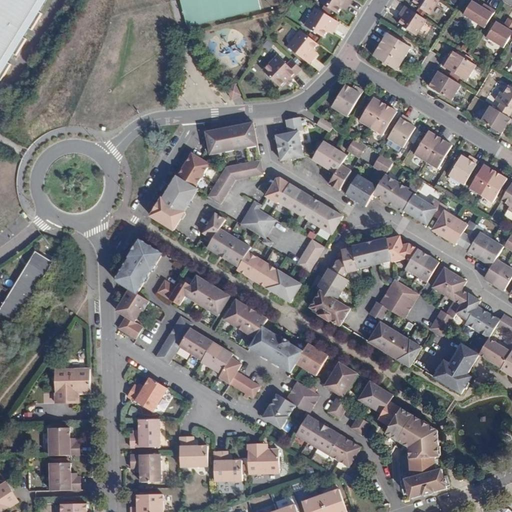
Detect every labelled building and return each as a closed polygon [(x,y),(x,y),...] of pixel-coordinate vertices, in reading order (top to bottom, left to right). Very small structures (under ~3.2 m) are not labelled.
[(0,0),(0,77),(6,81),(15,64),(8,60),(14,51),(22,55),(32,38),(24,34),(30,25),(37,29),(47,14),(40,9),(45,0),(0,0)] [(180,0),(187,29),(262,10),(260,0),(180,0)] [(351,0),(320,0),(319,2),(337,12),(343,2),(348,5),(351,0)] [(437,0),(415,0),(413,4),(429,13),(437,0)] [(342,16),(320,2),(309,20),(327,31),(333,22),(337,24),(342,16)] [(471,2),(463,15),(485,29),(496,10),(483,3),(481,7),(471,2)] [(426,21),(405,8),(401,14),(405,18),(401,26),(416,36),(426,21)] [(504,48),(511,34),(511,25),(510,29),(498,22),(488,38),(504,48)] [(301,32),(289,47),(308,63),(313,57),(309,54),(317,44),(301,32)] [(386,33),(380,44),(404,59),(411,48),(386,33)] [(404,59),(380,44),(374,55),(398,69),(404,59)] [(446,58),(442,65),(467,81),(476,66),(454,52),(449,60),(446,58)] [(281,86),(290,77),(292,78),(302,69),(291,58),(286,64),(279,57),(266,70),(281,86)] [(461,85),(437,70),(432,77),(436,79),(431,87),(451,100),(461,85)] [(237,83),(228,87),(233,99),(242,96),(237,83)] [(511,85),(510,85),(505,93),(502,91),(496,101),(499,103),(496,108),(509,116),(511,111),(511,85)] [(347,118),(363,92),(356,88),(353,93),(345,89),(333,109),(347,118)] [(372,129),(386,105),(374,98),(360,122),(372,129)] [(386,105),(372,129),(383,136),(397,112),(386,105)] [(496,108),(493,105),(484,120),(504,131),(509,123),(511,125),(511,117),(509,116),(496,108)] [(410,120),(404,116),(390,139),(403,147),(414,128),(408,123),(410,120)] [(288,135),(277,137),(282,160),(305,155),(300,133),(304,132),(301,118),(285,121),(288,135)] [(329,132),(333,125),(322,118),(318,124),(329,132)] [(215,130),(207,132),(211,152),(258,143),(254,123),(246,124),(231,127),(215,130)] [(427,163),(442,138),(431,131),(415,156),(427,163)] [(368,146),(356,138),(347,152),(360,160),(368,146)] [(442,138),(427,163),(438,170),(453,145),(442,138)] [(347,155),(324,142),(313,161),(335,174),(328,184),(340,191),(352,171),(341,165),(347,155)] [(211,162),(193,151),(189,156),(179,170),(165,192),(157,206),(152,213),(175,228),(200,187),(198,185),(211,162)] [(370,166),(385,175),(393,162),(378,153),(370,166)] [(465,188),(481,164),(473,158),(470,162),(463,157),(450,178),(465,188)] [(261,161),(226,168),(209,196),(221,204),(235,180),(264,175),(261,161)] [(473,190),(483,197),(498,175),(487,168),(473,190)] [(439,206),(416,193),(385,175),(377,188),(373,196),(403,213),(405,211),(428,225),(439,206)] [(509,182),(498,175),(483,197),(494,204),(509,182)] [(279,202),(291,183),(279,176),(267,195),(279,202)] [(373,196),(377,188),(357,176),(345,195),(365,207),(373,196)] [(345,215),(291,183),(279,202),(333,234),(345,215)] [(511,211),(511,188),(503,203),(509,207),(508,209),(511,211)] [(241,223),(254,230),(265,213),(259,210),(261,204),(256,200),(241,223)] [(503,244),(480,230),(482,227),(468,219),(466,223),(447,211),(435,232),(492,265),(496,257),(503,244)] [(205,233),(214,239),(209,248),(240,267),(250,252),(253,247),(223,228),(228,220),(217,213),(205,233)] [(277,220),(265,213),(254,230),(267,238),(277,220)] [(511,230),(511,231),(503,244),(511,249),(511,230)] [(408,259),(416,246),(407,241),(400,242),(398,234),(340,250),(341,258),(334,260),(330,268),(326,266),(315,288),(318,290),(308,306),(339,324),(349,307),(336,298),(348,279),(343,276),(342,271),(390,258),(391,260),(405,255),(408,259)] [(116,280),(132,289),(139,294),(166,253),(144,238),(138,247),(116,280)] [(326,247),(313,239),(298,264),(312,272),(326,247)] [(437,259),(416,246),(408,259),(403,266),(425,279),(437,259)] [(240,267),(238,271),(248,277),(260,259),(250,252),(240,267)] [(57,267),(40,257),(3,320),(19,330),(57,267)] [(492,265),(484,278),(504,289),(511,275),(511,266),(496,257),(492,265)] [(267,263),(257,280),(293,302),(304,285),(267,263)] [(480,298),(460,287),(465,278),(443,265),(431,285),(452,297),(444,310),(439,308),(428,326),(441,333),(454,311),(466,318),(464,322),(489,336),(497,322),(500,317),(476,303),(480,298)] [(229,292),(196,272),(190,282),(180,276),(175,285),(163,278),(156,289),(178,302),(184,293),(216,312),(229,292)] [(391,309),(402,290),(391,282),(378,302),(375,300),(368,312),(380,319),(387,306),(391,309)] [(150,301),(139,294),(132,289),(129,293),(123,302),(118,310),(129,317),(121,328),(138,339),(146,327),(137,322),(141,316),(150,301)] [(380,319),(368,339),(410,364),(430,331),(400,314),(411,295),(402,290),(391,309),(387,306),(380,319)] [(329,354),(309,342),(303,350),(262,326),(268,317),(237,298),(225,319),(256,338),(249,348),(280,365),(286,369),(290,372),(296,363),(317,375),(329,354)] [(511,317),(503,312),(500,317),(497,322),(511,331),(511,317)] [(171,366),(182,348),(225,375),(234,361),(236,358),(193,331),(196,326),(183,318),(158,357),(171,366)] [(463,339),(450,359),(445,356),(432,377),(462,394),(474,374),(468,370),(482,350),(463,339)] [(511,347),(501,365),(511,371),(511,347)] [(340,393),(328,410),(340,418),(351,400),(345,397),(360,372),(339,359),(323,385),(340,393)] [(225,375),(222,379),(255,400),(262,388),(238,372),(242,366),(234,361),(225,375)] [(90,369),(56,369),(56,403),(74,403),(74,392),(80,392),(90,392),(90,369)] [(136,384),(128,396),(155,413),(170,389),(150,377),(143,388),(136,384)] [(396,392),(371,377),(359,397),(381,411),(379,415),(390,423),(403,403),(393,397),(396,392)] [(282,428),(296,406),(298,407),(310,388),(298,381),(293,390),(287,399),(279,394),(275,400),(269,409),(264,417),(282,428)] [(322,396),(310,388),(298,407),(311,415),(322,396)] [(396,447),(402,450),(398,455),(399,480),(402,502),(452,487),(445,463),(444,451),(441,424),(431,418),(403,403),(390,423),(378,444),(392,451),(396,447)] [(372,423),(358,414),(349,427),(363,436),(372,423)] [(309,417),(297,438),(316,449),(315,452),(337,465),(336,467),(345,473),(341,479),(356,488),(365,473),(352,465),(362,448),(309,417)] [(163,446),(162,419),(139,420),(139,433),(132,434),(132,447),(163,446)] [(50,430),(51,457),(81,456),(81,445),(72,445),(72,430),(50,430)] [(180,469),(209,469),(209,448),(194,448),(194,441),(180,441),(180,469)] [(269,447),(256,447),(257,477),(287,477),(286,454),(270,453),(269,447)] [(236,453),(222,453),(223,483),(249,483),(250,462),(236,462),(236,453)] [(163,456),(132,456),(132,469),(141,469),(141,482),(163,482),(163,456)] [(51,491),(82,490),(82,478),(72,478),(72,463),(50,463),(51,491)] [(0,492),(0,511),(17,501),(10,488),(0,493),(0,492)] [(138,509),(138,511),(168,511),(168,498),(145,498),(145,510),(138,509)] [(277,502),(278,508),(294,504),(292,498),(277,502)] [(355,511),(351,498),(331,504),(333,511),(355,511)]
